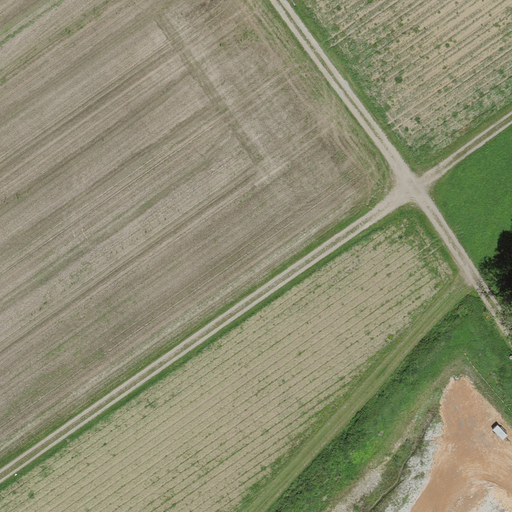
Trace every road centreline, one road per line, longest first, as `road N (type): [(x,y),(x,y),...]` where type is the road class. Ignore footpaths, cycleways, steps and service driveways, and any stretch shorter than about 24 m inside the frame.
road 1 (track): [(0,476),(511,119)]
road 2 (track): [(511,330),(280,0)]
